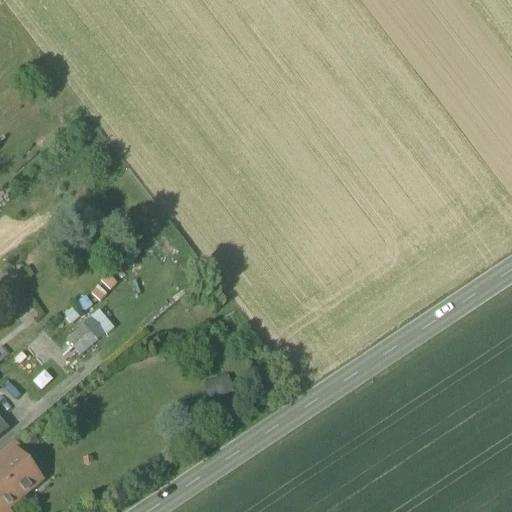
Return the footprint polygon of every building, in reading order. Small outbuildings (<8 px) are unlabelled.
[(98,313),(92,318),(105,334),(111,329),(98,313)] [(84,332),(67,346),(78,358),(94,345),(84,332)] [(209,403),(233,397),(228,377),(204,383),(209,403)] [(11,443),(0,452),(0,468),(15,456),(18,460),(23,457),(11,443)] [(0,511),(7,511),(39,485),(18,460),(15,456),(0,468),(0,511)]
